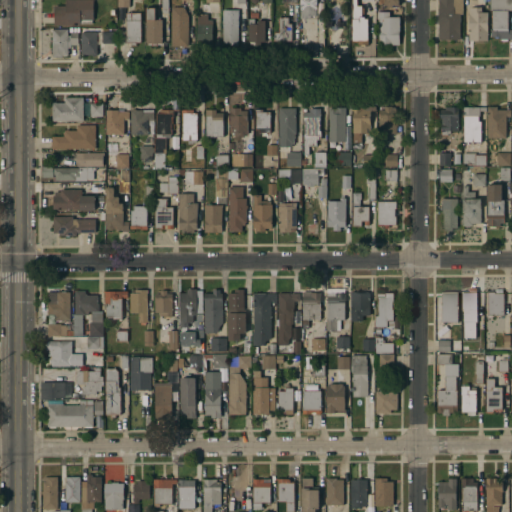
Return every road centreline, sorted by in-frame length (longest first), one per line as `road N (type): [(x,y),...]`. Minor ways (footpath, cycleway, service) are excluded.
road 1 (residential): [(511,259),(0,265)]
road 2 (residential): [(511,445),(0,450)]
road 3 (residential): [(511,74),(0,78)]
road 4 (residential): [(419,0),(417,511)]
road 5 (tertiary): [(17,0),(18,511)]
